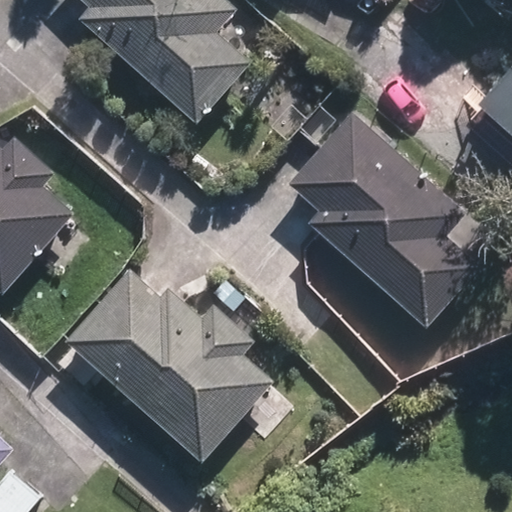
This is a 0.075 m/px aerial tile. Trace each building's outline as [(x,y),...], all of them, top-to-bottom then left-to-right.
[(245,0),(98,0),(89,12),(211,115),(262,56),(225,24),(245,0)] [(511,71),(490,96),(511,115),(511,71)] [(474,202),(359,104),(297,176),(328,202),(317,215),(439,319),(490,260),(452,228),(474,202)] [(52,178),(64,165),(23,129),(12,142),(0,131),(0,276),(12,287),(84,207),(52,178)] [(146,253),(75,332),(211,454),(283,374),(252,347),(264,333),(221,295),(209,309),(146,253)] [(0,468),(26,438),(0,416),(0,468)]
